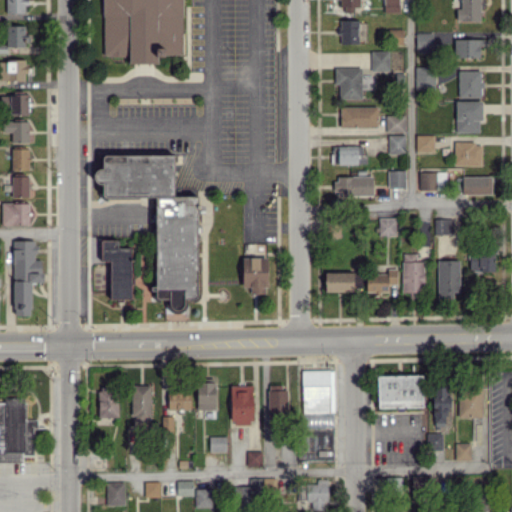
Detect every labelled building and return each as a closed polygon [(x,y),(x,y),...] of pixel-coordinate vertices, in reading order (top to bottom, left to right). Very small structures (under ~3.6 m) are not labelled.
[(5,0),(5,12),(26,13),(26,0),(5,0)] [(182,0),(102,0),(103,56),(128,56),(129,63),(157,63),(157,55),(183,55),(182,0)] [(360,9),(359,0),(339,0),(340,10),(360,9)] [(398,0),(383,0),(383,12),(398,12),(398,0)] [(480,20),(480,7),(485,7),(484,0),(460,0),(460,8),(455,8),(455,20),(480,20)] [(358,19),(339,20),(340,44),(358,43),(358,19)] [(25,25),(6,25),(6,46),(26,46),(25,25)] [(403,43),(402,28),(390,29),(390,43),(403,43)] [(415,32),(416,53),(434,52),(433,32),(415,32)] [(481,57),(481,38),(453,39),(454,57),(481,57)] [(389,71),(388,50),(370,51),(371,71),(389,71)] [(0,79),(25,80),(26,61),(0,59),(0,79)] [(435,86),(434,66),(414,67),(415,87),(435,86)] [(361,67),(334,67),(334,84),(338,84),(338,98),(360,98),(361,67)] [(481,70),(458,70),(458,96),(481,96),(481,70)] [(0,114),(28,114),(28,94),(0,94),(0,114)] [(480,132),(481,100),(455,100),(455,132),(480,132)] [(339,126),(376,127),(376,106),(340,106),(339,126)] [(385,132),(404,132),(404,115),(385,115),(385,132)] [(11,142),(28,142),(28,121),(2,120),(2,132),(11,132),(11,142)] [(405,135),(387,134),(387,153),(405,153),(405,135)] [(433,134),(415,135),(416,151),(433,151),(433,134)] [(480,165),(481,143),(453,142),(453,165),(480,165)] [(332,145),(332,164),(366,163),(366,154),(362,154),(361,145),(332,145)] [(28,148),(11,148),(11,169),(28,169),(28,148)] [(154,197),(155,299),(165,299),(166,313),(187,313),(187,299),(197,299),(196,196),(173,196),(173,154),(102,155),(102,169),(94,169),(94,183),(102,183),(102,197),(154,197)] [(387,170),(387,187),(405,187),(404,170),(387,170)] [(418,172),(418,190),(435,189),(435,182),(445,182),(445,171),(418,172)] [(11,197),(28,196),(28,175),(11,176),(11,197)] [(337,176),(337,196),(372,195),(372,176),(337,176)] [(490,176),(456,176),(456,193),(491,193),(490,176)] [(29,203),(1,202),(0,224),(28,225),(29,203)] [(396,217),(378,218),(378,235),(396,234),(396,217)] [(433,234),(452,234),(452,218),(433,219),(433,234)] [(131,298),(130,247),(118,248),(118,239),(100,240),(100,258),(109,258),(110,298),(131,298)] [(35,240),(12,240),(13,315),(31,315),(31,282),(42,282),(41,259),(35,259),(35,240)] [(494,271),(493,251),(468,252),(469,271),(494,271)] [(401,291),(423,292),(423,261),(416,261),(416,253),(402,253),(401,291)] [(267,257),(242,257),(242,287),(250,287),(250,293),(267,293),(267,257)] [(437,299),(452,299),(452,292),(459,292),(459,259),(437,260),(437,299)] [(387,273),(365,274),(366,293),(388,293),(388,284),(397,284),(397,268),(387,268),(387,273)] [(325,291),(353,291),(353,272),(325,271),(325,291)] [(333,413),(333,370),(302,370),(302,413),(333,413)] [(422,406),(421,374),(377,376),(377,407),(422,406)] [(215,409),(215,382),(196,381),(196,409),(215,409)] [(99,417),(118,416),(117,385),(97,386),(99,417)] [(130,385),(131,421),(151,421),(150,385),(130,385)] [(252,385),(230,385),(230,424),(252,424),(252,385)] [(267,413),(286,413),(287,385),(267,385),(267,413)] [(458,417),(482,417),(482,387),(458,386),(458,417)] [(432,426),(445,425),(444,409),(450,408),(449,387),(432,387),(432,426)] [(189,409),(190,390),(168,390),(167,408),(189,409)] [(0,402),(0,462),(22,462),(22,455),(33,455),(33,427),(37,427),(37,418),(25,418),(25,397),(3,397),(3,402),(0,402)] [(441,433),(426,433),(425,449),(441,450),(441,433)] [(225,436),(209,435),(208,451),(225,451),(225,436)] [(470,442),(454,443),(454,460),(470,459),(470,442)] [(246,466),(261,466),(261,450),(246,451),(246,466)] [(276,491),(276,477),(257,477),(258,485),(235,486),(236,510),(254,510),(253,492),(276,491)] [(327,501),(327,478),(316,479),(316,484),(297,484),(298,500),(310,500),(310,509),(322,509),(322,501),(327,501)] [(192,480),(176,480),(176,495),(192,495),(192,480)] [(105,505),(124,505),(124,481),(105,482),(105,505)] [(159,496),(159,481),(143,481),(144,496),(159,496)] [(211,507),(211,488),(194,488),(195,507),(211,507)]
